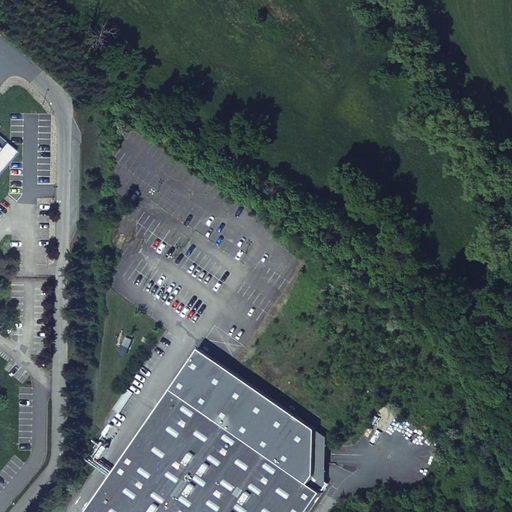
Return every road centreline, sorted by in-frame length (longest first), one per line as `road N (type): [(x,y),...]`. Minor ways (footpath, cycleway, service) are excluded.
road 1 (unknown): [(19,511),(48,472),(59,437),(69,125),(62,104),(0,52)]
road 2 (unknown): [(67,511),(197,332)]
road 3 (unknown): [(220,301),(115,231)]
